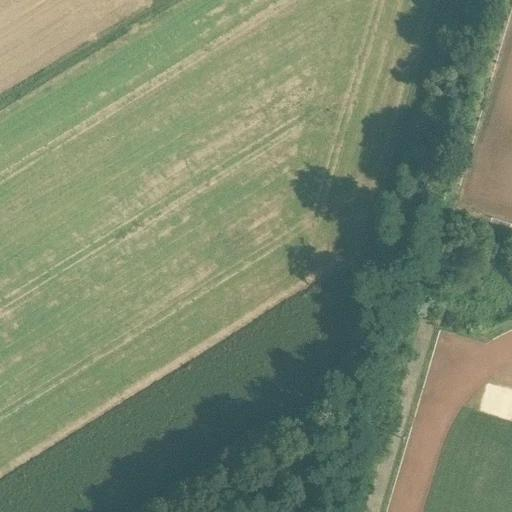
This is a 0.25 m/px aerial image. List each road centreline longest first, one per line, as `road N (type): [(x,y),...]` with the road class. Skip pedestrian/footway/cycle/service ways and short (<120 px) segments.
road 1 (track): [(294,511),(443,0)]
road 2 (track): [(174,0),(0,107)]
